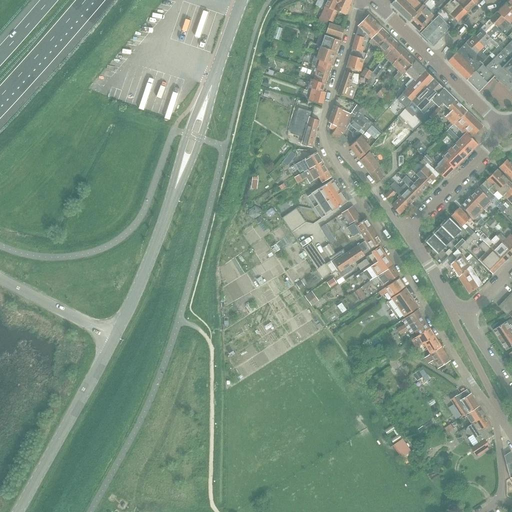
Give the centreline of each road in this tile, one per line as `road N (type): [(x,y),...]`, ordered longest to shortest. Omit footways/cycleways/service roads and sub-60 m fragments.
road 1 (residential): [(319,140),(470,379)]
road 2 (tertiary): [(17,511),(114,337)]
road 3 (tertiary): [(173,189),(114,337)]
road 4 (tertiary): [(439,283),(501,419)]
road 5 (residential): [(364,0),(319,140)]
road 6 (tertiary): [(406,228),(504,128)]
road 7 (motorway): [(0,98),(86,0)]
road 8 (unclassified): [(114,337),(0,278)]
road 9 (residential): [(406,228),(339,149),(319,140)]
